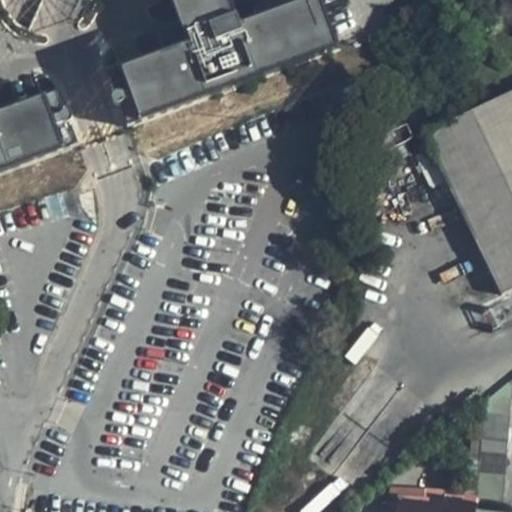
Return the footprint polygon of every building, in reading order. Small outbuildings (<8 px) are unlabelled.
[(132,125),(343,43),(325,0),(289,0),(242,19),(234,0),(174,0),(190,41),(111,73),(120,94),(118,97),(117,99),(118,103),(125,105),(132,125)] [(389,92),(379,152),(411,137),(404,125),(410,122),(400,88),(389,92)] [(0,177),(79,148),(72,127),(74,125),(74,121),(73,118),(70,116),(67,115),(59,94),(0,116),(0,177)] [(511,95),(424,138),(457,204),(501,295),(511,289),(511,95)] [(442,503),(444,496),(390,489),(387,511),(395,511),(397,498),(442,503)] [(473,511),(474,504),(475,499),(444,496),(442,503),(397,498),(395,511),(473,511)]
